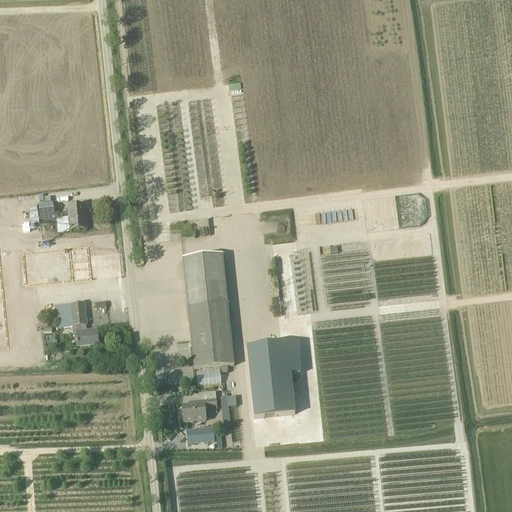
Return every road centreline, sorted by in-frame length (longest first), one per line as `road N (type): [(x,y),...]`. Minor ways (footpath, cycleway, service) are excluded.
road 1 (unclassified): [(155,511),(101,0)]
road 2 (track): [(148,447),(0,453)]
